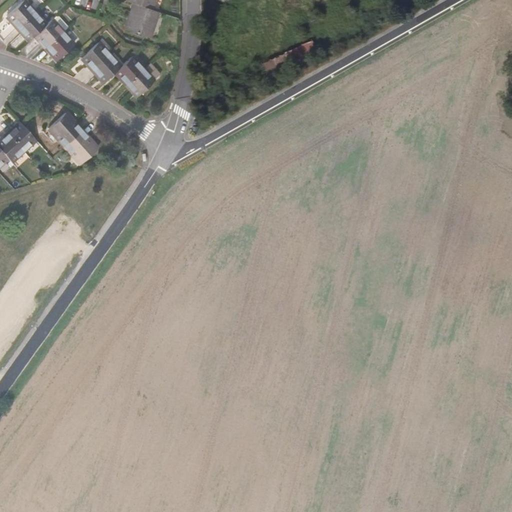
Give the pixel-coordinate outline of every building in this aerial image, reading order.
[(1,0),(0,1),(0,10),(7,17),(24,0),(1,0)] [(25,23),(36,12),(24,0),(7,17),(19,29),(25,23)] [(131,4),(152,11),(155,0),(124,0),(124,2),(131,4)] [(122,28),(146,37),(151,25),(155,12),(152,11),(131,4),(122,28)] [(25,23),(36,34),(52,19),(41,7),(36,12),(25,23)] [(36,34),(47,46),(63,30),(52,19),(36,34)] [(74,44),(86,56),(103,40),(91,28),(74,44)] [(109,59),(116,53),(103,40),(86,56),(99,69),(109,59)] [(109,59),(122,71),(139,54),(127,42),(116,53),(109,59)] [(315,43),(265,60),(270,75),(321,58),(315,43)] [(133,83),(150,65),(139,54),(122,71),(133,83)] [(63,136),(70,130),(79,121),(61,104),(46,120),(63,136)] [(23,141),(34,131),(19,116),(18,114),(7,125),(23,141)] [(63,136),(81,153),(96,137),(79,121),(70,130),(63,136)] [(0,140),(8,149),(11,153),(23,141),(7,125),(0,131),(0,140)] [(0,157),(8,149),(0,140),(0,157)]
